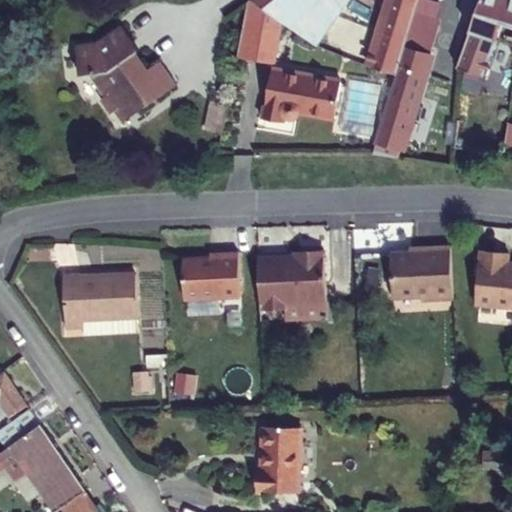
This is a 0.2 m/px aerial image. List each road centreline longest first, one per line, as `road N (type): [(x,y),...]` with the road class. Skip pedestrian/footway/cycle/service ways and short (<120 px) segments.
road 1 (residential): [(0,234),(27,218),(125,206),(443,197),(511,203)]
road 2 (residential): [(0,295),(145,502)]
